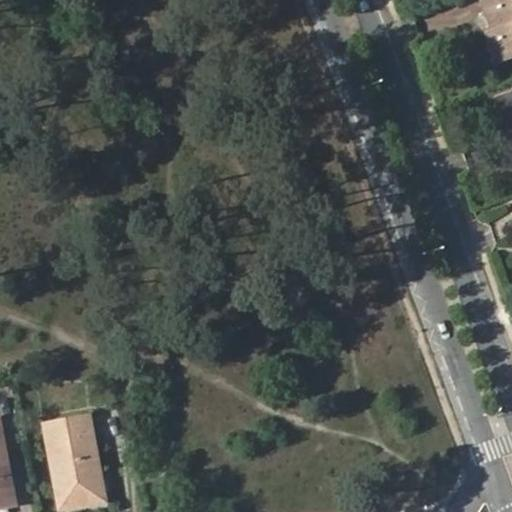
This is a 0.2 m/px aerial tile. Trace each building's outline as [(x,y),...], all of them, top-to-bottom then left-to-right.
[(511,0),(482,0),(486,9),(492,8),(498,24),(492,26),(486,28),(497,59),(511,52),(511,0)] [(492,8),(486,9),(492,26),(498,24),(492,8)] [(97,474),(101,473),(91,416),(47,423),(61,508),(101,501),(97,474)] [(0,497),(10,496),(0,444),(0,497)] [(106,500),(101,473),(97,474),(101,501),(106,500)] [(10,496),(0,497),(0,507),(12,505),(10,496)]
